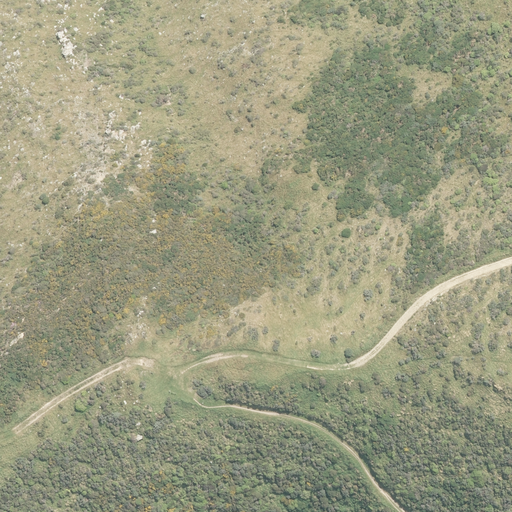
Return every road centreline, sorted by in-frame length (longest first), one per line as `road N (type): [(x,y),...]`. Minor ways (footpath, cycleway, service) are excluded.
road 1 (track): [(511,262),(414,300),(369,354),(314,373),(239,353),(185,371),(202,403),(300,417),(326,431),(405,511)]
road 2 (track): [(0,435),(121,367),(185,371)]
